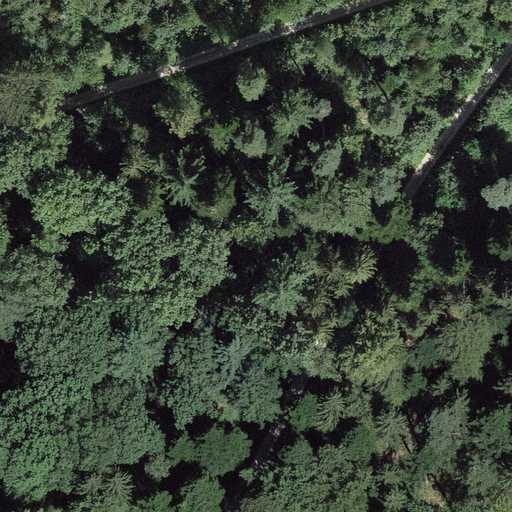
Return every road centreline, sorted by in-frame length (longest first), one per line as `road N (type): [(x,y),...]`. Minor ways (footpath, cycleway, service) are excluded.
road 1 (track): [(229,511),(392,211),(511,47)]
road 2 (track): [(390,0),(0,135)]
